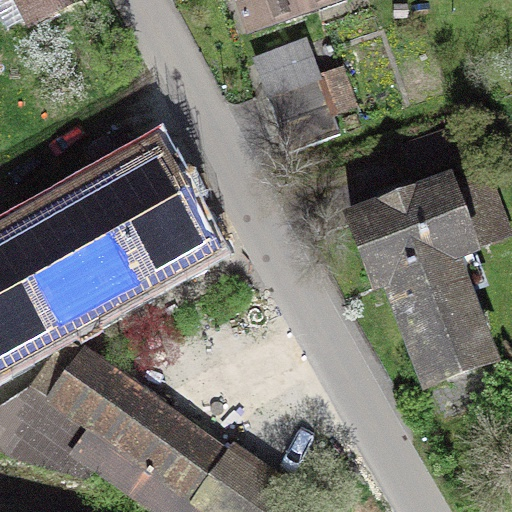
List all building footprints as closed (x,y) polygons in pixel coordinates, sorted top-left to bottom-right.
[(10,0),(30,36),(90,4),(87,0),(10,0)] [(330,0),(215,0),(226,33),(330,0)] [(0,361),(213,248),(160,150),(0,235),(0,361)] [(461,264),(437,194),(340,227),(363,295),(384,288),(421,398),(479,378),(442,270),(461,264)] [(284,511),(295,499),(83,346),(36,410),(177,511),(284,511)] [(172,511),(75,443),(61,463),(130,511),(172,511)]
